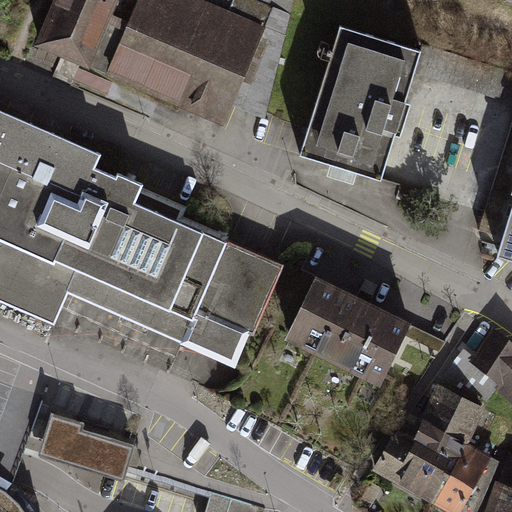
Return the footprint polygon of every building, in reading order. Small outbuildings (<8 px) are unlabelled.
[(57,0),(37,46),(222,127),(266,27),(203,0),(57,0)] [(423,53),(341,28),(301,158),(382,184),(423,53)] [(0,300),(53,324),(67,292),(233,365),(247,334),(252,336),(283,266),(227,241),(225,245),(134,206),(142,186),(118,176),(115,182),(92,172),(98,157),(0,114),(0,300)] [(511,211),(498,255),(511,259),(511,211)] [(410,328),(316,282),(288,338),(382,384),(410,328)] [(511,342),(493,329),(469,363),(499,386),(497,389),(511,405),(511,342)] [(488,417),(440,392),(420,428),(469,453),(473,446),(488,417)] [(88,424),(53,414),(40,454),(127,481),(132,465),(139,467),(144,450),(136,448),(137,446),(86,431),(88,424)] [(458,475),(469,453),(420,428),(410,450),(458,475)] [(442,507),(458,475),(410,450),(394,442),(377,474),(442,507)] [(475,511),(501,460),(473,446),(469,453),(458,475),(442,507),(452,511),(475,511)] [(511,511),(511,454),(489,511),(511,511)] [(144,459),(140,471),(189,486),(193,474),(144,459)] [(0,511),(34,511),(32,508),(12,488),(0,482),(0,511)] [(265,511),(266,509),(213,493),(207,511),(265,511)]
